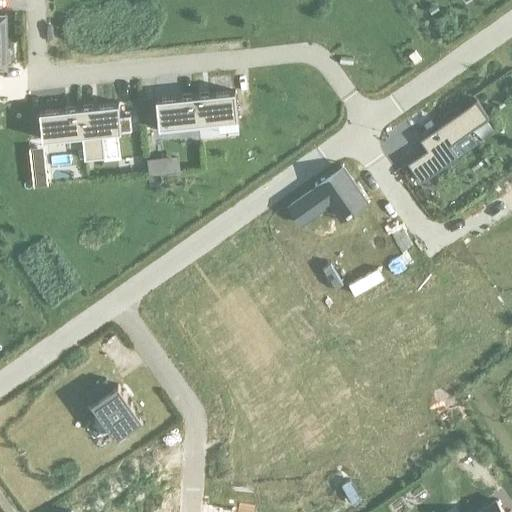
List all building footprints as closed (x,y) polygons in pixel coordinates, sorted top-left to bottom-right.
[(0,37),(0,63),(6,63),(6,60),(10,60),(10,46),(6,47),(6,37),(0,37)] [(196,94),(199,127),(219,125),(218,120),(238,118),(235,90),(196,94)] [(156,98),(160,131),(199,127),(196,94),(156,98)] [(427,148),(407,162),(421,181),(458,155),(450,144),(489,116),(477,98),(420,138),(427,148)] [(82,134),(85,159),(105,156),(102,132),(132,129),(130,114),(120,115),(119,102),(79,106),(82,134)] [(43,138),(82,134),(79,106),(40,110),(43,138)] [(163,157),(147,158),(149,173),(164,172),(163,157)] [(343,166),(290,204),(302,222),(330,202),(340,216),(366,198),(343,166)] [(33,171),(34,185),(48,183),(46,170),(33,171)] [(348,283),(354,293),(383,277),(377,267),(348,283)] [(106,378),(85,392),(92,402),(100,414),(88,422),(103,444),(115,436),(121,444),(144,428),(139,420),(143,418),(118,383),(113,387),(106,378)] [(477,510),(474,511),(504,511),(496,499),(478,511),(477,510)]
